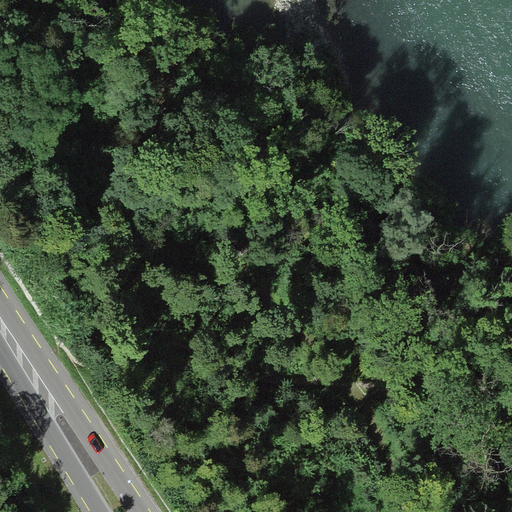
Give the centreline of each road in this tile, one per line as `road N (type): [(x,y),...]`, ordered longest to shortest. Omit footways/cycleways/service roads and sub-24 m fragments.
road 1 (primary): [(145,511),(77,408),(7,335)]
road 2 (primary): [(7,335),(47,429),(97,511)]
